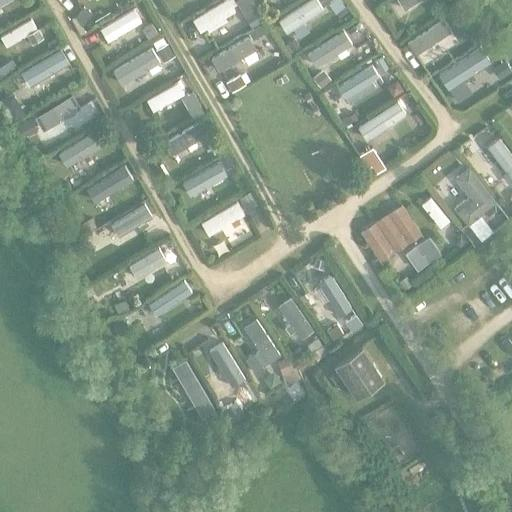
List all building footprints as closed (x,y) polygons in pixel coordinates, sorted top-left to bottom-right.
[(220,0),(192,17),(200,30),(234,9),(232,6),(236,3),(233,0),(220,0)] [(317,0),(304,0),(278,18),(287,31),(291,28),(297,36),(309,28),(303,20),(323,7),(317,0)] [(340,0),(331,0),(329,2),(335,11),(336,11),(339,16),(347,11),(340,0)] [(467,2),(459,14),(468,20),(476,9),(467,2)] [(83,4),(74,17),(78,26),(82,23),(91,9),(83,4)] [(132,6),(99,26),(107,40),(140,20),(132,6)] [(257,8),(246,15),(252,25),(263,19),(257,8)] [(30,16),(0,33),(0,36),(5,44),(25,33),(36,26),(30,16)] [(442,17),(406,40),(415,53),(450,29),(442,17)] [(152,21),(142,27),(148,36),(157,31),(152,21)] [(263,21),(249,30),(254,37),(268,29),(263,21)] [(36,26),(25,33),(30,42),(41,36),(36,26)] [(343,29),(307,51),(315,65),(351,42),(343,29)] [(247,34),(210,56),(218,69),(255,47),(247,34)] [(291,39),(284,44),(290,52),(296,47),(291,39)] [(167,41),(154,48),(160,60),(173,52),(167,41)] [(150,45),(111,68),(120,83),(159,60),(150,45)] [(438,72),(448,88),(490,60),(480,45),(438,72)] [(60,47),(20,70),(27,83),(68,60),(60,47)] [(381,56),(374,60),(379,70),(387,66),(381,56)] [(505,57),(494,65),(501,76),(511,69),(505,57)] [(11,58),(0,64),(0,77),(16,67),(11,58)] [(371,63),(336,85),(343,96),(378,74),(371,63)] [(323,68),(313,76),(320,85),(330,77),(323,68)] [(239,72),(227,79),(233,89),(245,82),(239,72)] [(397,79),(386,85),(393,95),(403,89),(397,79)] [(177,80),(145,98),(152,110),(173,99),(176,104),(180,101),(177,96),(184,93),(177,80)] [(192,89),(180,95),(193,117),(204,110),(192,89)] [(11,92),(0,98),(0,100),(11,120),(23,113),(11,92)] [(71,92),(33,115),(42,128),(66,114),(68,118),(76,114),(73,109),(79,105),(71,92)] [(399,98),(361,123),(368,134),(406,109),(399,98)] [(30,117),(16,125),(23,137),(36,129),(30,117)] [(199,119),(162,141),(170,154),(207,131),(199,119)] [(92,129),(60,150),(68,163),(100,142),(92,129)] [(217,133),(206,138),(213,152),(224,147),(217,133)] [(492,170),(503,183),(511,175),(511,155),(502,143),(492,150),(502,163),(492,170)] [(373,145),(360,153),(367,163),(380,155),(373,145)] [(226,150),(218,155),(224,167),(233,162),(226,150)] [(380,155),(367,163),(373,173),(386,165),(380,155)] [(218,161),(184,181),(190,192),(224,172),(218,161)] [(250,189),(238,196),(245,208),(257,202),(250,189)] [(449,219),(430,195),(420,203),(440,227),(449,219)] [(236,199),(200,221),(208,235),(244,213),(236,199)] [(143,202),(110,222),(118,235),(136,224),(138,227),(147,222),(145,218),(151,215),(143,202)] [(376,222),(361,232),(379,258),(394,248),(407,240),(418,232),(401,206),(389,213),(376,222)] [(466,222),(461,226),(474,243),(481,237),(470,223),(468,224),(466,222)] [(456,233),(455,240),(459,246),(469,238),(462,229),(456,233)] [(428,235),(416,244),(428,260),(440,252),(428,235)] [(82,240),(70,246),(74,254),(86,248),(82,240)] [(162,243),(127,263),(134,275),(169,255),(162,243)] [(315,257),(312,266),(320,269),(323,260),(315,257)] [(327,293),(329,296),(324,300),(329,307),(334,304),(336,308),(337,310),(349,303),(330,271),(318,279),(327,293)] [(407,273),(400,279),(405,286),(412,281),(407,273)] [(183,279),(147,302),(155,314),(191,291),(183,279)] [(354,313),(343,320),(350,331),(361,324),(354,313)] [(124,316),(112,320),(116,332),(128,328),(124,316)] [(337,322),(326,328),(332,338),(342,332),(337,322)] [(317,336),(306,343),(315,358),(329,349),(324,342),(322,344),(317,336)] [(334,362),(357,396),(383,378),(361,345),(334,362)] [(299,346),(291,351),(297,360),(305,354),(299,346)] [(288,355),(276,359),(280,369),(291,365),(288,355)] [(234,399),(222,407),(231,421),(243,413),(234,399)] [(189,430),(181,435),(186,444),(194,439),(189,430)]
